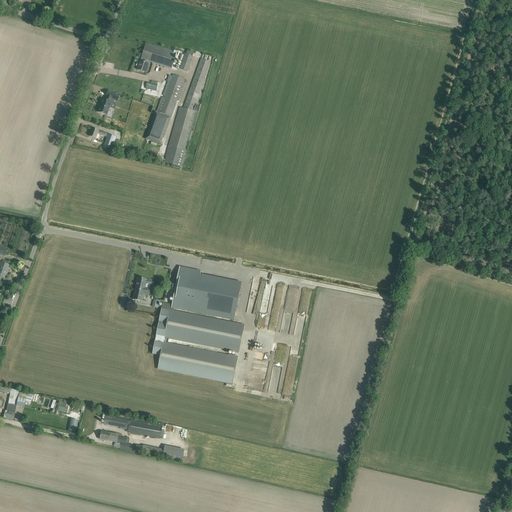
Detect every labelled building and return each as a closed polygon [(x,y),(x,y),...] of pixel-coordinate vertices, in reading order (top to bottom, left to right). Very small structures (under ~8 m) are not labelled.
[(146,73),(150,62),(171,69),(177,52),(165,48),(164,49),(153,45),(152,46),(146,44),(137,70),(146,73)] [(185,54),(179,69),(188,72),(193,57),(185,54)] [(168,147),(170,147),(166,163),(180,167),(195,112),(193,111),(211,62),(201,59),(184,108),(179,107),(168,147)] [(186,79),(173,75),(160,112),(172,117),(186,79)] [(145,89),(156,92),(157,85),(147,82),(145,89)] [(112,99),(118,101),(120,94),(108,90),(106,97),(107,97),(105,100),(102,99),(101,104),(101,105),(99,112),(107,115),(110,108),(112,103),(111,102),(112,99)] [(171,118),(155,112),(146,139),(161,144),(162,142),(160,142),(162,138),(163,139),(167,129),(171,118)] [(98,134),(106,137),(103,146),(112,149),(116,137),(93,128),(90,136),(96,138),(98,134)] [(8,270),(10,266),(0,262),(0,276),(4,278),(7,270),(8,270)] [(234,320),(242,283),(200,275),(201,272),(180,267),(177,283),(172,305),(171,311),(174,311),(174,308),(234,320)] [(138,278),(136,289),(150,292),(150,289),(150,285),(146,284),(147,279),(143,279),(138,278)] [(149,296),(150,292),(136,289),(134,299),(142,301),(144,294),(149,296)] [(247,312),(253,313),(259,290),(252,289),(250,296),(252,296),(247,312)] [(166,342),(167,338),(239,352),(244,325),(174,311),(171,311),(172,305),(163,303),(155,340),(156,340),(166,342)] [(233,384),(238,357),(156,340),(153,355),(161,356),(159,369),(233,384)] [(0,417),(6,419),(6,418),(13,420),(14,414),(16,406),(24,407),(24,404),(30,405),(31,401),(32,394),(30,394),(27,393),(11,389),(11,390),(10,394),(6,411),(2,409),(1,414),(0,413),(0,417)] [(59,402),(57,410),(67,412),(69,404),(59,402)] [(105,416),(103,425),(108,426),(109,425),(127,429),(126,432),(131,432),(130,434),(160,439),(162,426),(131,420),(131,419),(125,418),(125,419),(105,416)] [(119,437),(119,435),(102,432),(100,439),(126,444),(127,439),(119,437)] [(182,459),(183,449),(163,445),(163,449),(143,445),(141,452),(182,459)]
